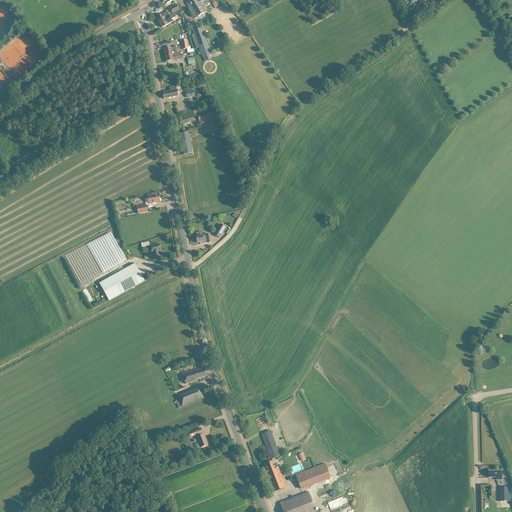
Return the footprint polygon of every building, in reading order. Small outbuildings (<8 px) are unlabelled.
[(179,10),(178,8),(178,7),(175,0),(172,0),(175,5),(170,9),(172,13),(173,13),(179,10)] [(189,8),(195,18),(206,12),(200,1),(197,3),(195,0),(187,0),(191,6),(189,8)] [(162,19),(167,16),(168,15),(166,12),(162,14),(156,18),(160,24),(163,22),(162,19)] [(175,17),(173,13),(172,13),(169,15),(168,15),(167,16),(162,19),(163,22),(160,24),(159,24),(159,25),(160,24),(161,25),(160,26),(161,28),(162,27),(162,28),(168,24),(172,22),(171,19),(175,17)] [(209,33),(218,30),(215,21),(206,24),(209,33)] [(192,30),(202,58),(214,54),(207,34),(205,35),(201,26),(192,30)] [(181,41),(183,50),(187,49),(188,53),(194,52),(193,49),(191,49),(190,46),(188,47),(187,40),(181,41)] [(165,57),(168,56),(172,56),(172,55),(177,55),(176,46),(170,47),(164,48),(165,57)] [(164,99),(178,96),(176,86),(169,87),(170,91),(163,93),(164,99)] [(179,112),(185,129),(200,124),(198,119),(199,119),(200,121),(209,118),(217,115),(215,111),(198,116),(198,115),(195,116),(192,108),(179,112)] [(183,154),(192,153),(188,132),(180,133),(183,154)] [(154,194),(147,195),(149,204),(160,202),(158,195),(155,196),(154,194)] [(137,207),(138,214),(148,212),(146,205),(137,207)] [(66,230),(89,221),(88,218),(61,228),(63,233),(67,232),(66,230)] [(80,232),(96,223),(94,219),(86,223),(86,224),(78,228),(80,232)] [(225,227),(220,224),(214,235),(219,238),(225,227)] [(207,243),(211,242),(210,234),(203,235),(202,232),(196,233),(196,232),(197,237),(196,237),(195,238),(195,240),(196,240),(197,243),(200,242),(200,244),(204,243),(207,243)] [(98,237),(76,247),(78,248),(89,248),(90,250),(98,247),(101,253),(96,253),(95,255),(93,250),(93,260),(95,260),(98,268),(90,272),(89,269),(83,277),(85,281),(112,269),(117,263),(116,261),(115,261),(120,254),(120,251),(111,244),(103,247),(103,241),(98,237)] [(159,244),(150,246),(152,253),(153,253),(154,259),(160,258),(159,252),(161,252),(159,244)] [(99,283),(109,301),(144,281),(134,264),(99,283)] [(68,292),(69,295),(80,289),(79,286),(68,292)] [(182,374),(185,384),(195,381),(195,380),(207,376),(204,368),(196,371),(195,370),(182,374)] [(196,388),(179,395),(180,398),(174,401),(177,409),(204,398),(201,391),(198,392),(196,388)] [(190,437),(196,435),(196,437),(198,443),(195,444),(197,448),(200,447),(200,448),(208,445),(204,434),(202,435),(202,433),(200,428),(188,433),(190,437)] [(271,459),(280,456),(270,431),(261,434),(271,459)] [(286,487),(280,471),(278,467),(275,468),(273,461),(264,464),(275,491),(286,487)] [(301,489),(330,478),(325,464),(295,475),(301,489)] [(502,471),(493,471),(493,470),(490,470),(490,471),(489,471),(489,472),(488,472),(488,475),(489,475),(489,478),(496,478),(496,480),(502,480),(502,471)] [(500,501),(510,501),(509,487),(499,487),(500,501)] [(315,511),(308,492),(279,503),(282,511),(315,511)] [(71,499),(65,503),(67,506),(68,506),(71,510),(74,508),(72,503),(73,503),(71,499)]
